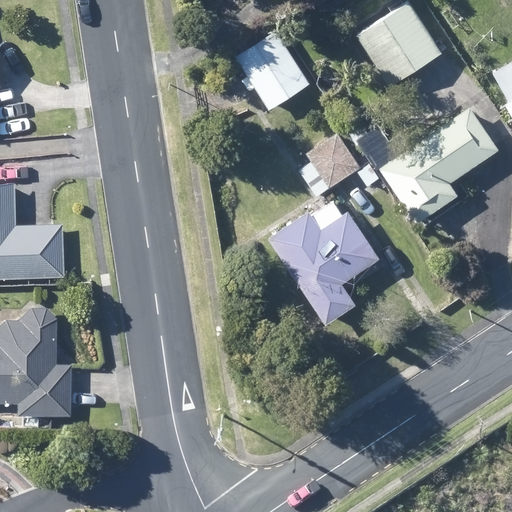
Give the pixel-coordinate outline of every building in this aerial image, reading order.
[(408,75),(442,53),(444,51),(410,0),(358,35),(392,86),(408,75)] [(258,88),(271,109),(311,83),(278,30),(237,56),(242,64),(258,88)] [(511,112),(511,62),(496,72),(511,100),(507,103),(511,112)] [(480,164),(489,157),(497,152),(502,148),(474,105),(443,126),(425,137),(392,160),(382,167),(419,222),(461,194),(456,186),(453,182),(480,164)] [(363,166),(354,152),(340,131),(307,152),(308,155),(312,162),(301,169),(319,195),(335,185),(339,182),(343,180),(358,170),(363,166)] [(369,186),(382,177),(372,163),(369,165),(359,171),(369,186)] [(61,222),(53,223),(14,225),(12,181),(0,181),(0,277),(63,275),(61,222)] [(360,303),(351,289),(345,281),(383,257),(352,209),(345,214),(332,196),(317,206),(271,237),(329,324),(360,303)] [(56,319),(52,315),(45,307),(28,306),(16,319),(4,318),(0,322),(0,401),(15,402),(15,413),(20,413),(69,414),(69,407),(70,363),(55,363),(55,342),(56,319)]
